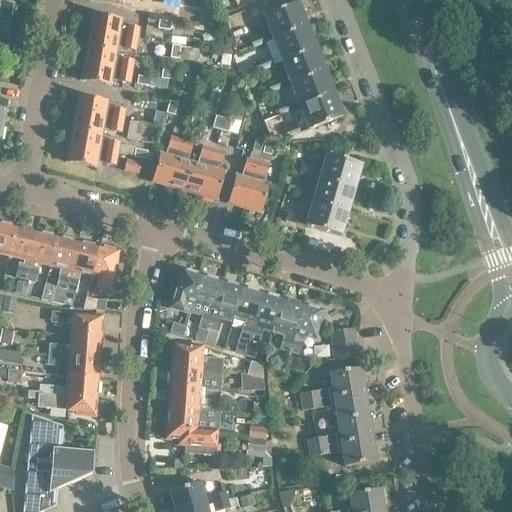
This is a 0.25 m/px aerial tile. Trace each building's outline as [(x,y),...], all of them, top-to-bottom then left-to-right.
[(0,20),(8,22),(12,5),(0,2),(0,20)] [(301,28),(298,20),(303,18),(297,4),(267,16),(272,29),(268,31),(272,40),(302,29),(301,28)] [(137,30),(119,26),(120,21),(91,16),(88,33),(135,41),(137,30)] [(0,38),(5,40),(8,22),(0,20),(0,38)] [(158,21),(157,29),(169,31),(170,23),(158,21)] [(277,54),(269,57),(272,66),(280,63),(285,61),(310,51),(307,43),(311,41),(306,26),(301,28),(302,29),(276,39),(281,52),(277,54)] [(114,54),(115,49),(134,52),(135,41),(88,33),(86,49),(114,54)] [(260,35),(248,39),(252,48),(264,44),(260,35)] [(171,47),(169,58),(177,59),(179,48),(171,47)] [(132,62),(113,59),(114,54),(86,49),(83,65),(130,73),(132,62)] [(310,51),(285,61),(290,75),(286,76),(289,85),(294,84),(319,74),(319,73),(316,65),(320,63),(315,49),(310,51)] [(221,56),(219,65),(228,67),(230,57),(221,56)] [(257,62),(260,71),(272,66),(269,57),(257,62)] [(108,87),(109,82),(128,85),(130,73),(83,65),(80,82),(108,87)] [(319,74),(294,84),(299,97),(295,99),(298,108),(303,106),(328,96),(325,88),(329,86),(323,71),(319,73),(319,74)] [(266,84),(269,93),(281,89),(278,80),(266,84)] [(299,134),(287,138),(289,143),(316,142),(311,130),(337,119),(333,110),(338,108),(332,94),(328,96),(303,106),(308,120),(303,121),(307,131),(299,134)] [(123,111),(105,108),(106,103),(77,98),(74,114),(121,123),(123,111)] [(287,102),(275,107),(278,116),(290,111),(287,102)] [(168,103),(165,115),(173,117),(176,105),(168,103)] [(100,136),(101,131),(119,134),(121,123),(74,114),(72,131),(100,136)] [(192,114),(189,126),(197,128),(200,116),(192,114)] [(215,117),(212,129),(219,131),(223,119),(215,117)] [(223,119),(219,131),(227,133),(231,122),(223,119)] [(129,122),(126,140),(139,142),(142,124),(129,122)] [(283,129),(287,138),(299,134),(295,125),(283,129)] [(116,155),(118,144),(99,141),(100,136),(72,131),(69,147),(116,155)] [(164,157),(159,155),(151,183),(167,188),(181,142),(169,139),(164,157)] [(255,140),(252,151),(259,153),(263,142),(255,140)] [(191,165),(187,163),(192,145),(181,142),(167,188),(183,192),(191,165)] [(266,143),(263,154),(271,156),(274,145),(266,143)] [(69,147),(66,164),(94,169),(95,163),(114,167),(116,155),(69,147)] [(201,148),(196,166),(191,165),(183,192),(199,197),(213,151),(201,148)] [(135,151),(133,158),(151,161),(152,155),(146,154),(146,153),(135,151)] [(224,174),(218,172),(224,154),(213,151),(199,197),(216,201),(224,174)] [(349,188),(352,180),(356,181),(361,166),(330,157),(326,171),(321,170),(318,180),(323,181),(349,189),(349,188)] [(245,160),(240,179),(235,177),(227,205),(243,209),(257,164),(245,160)] [(125,161),(123,172),(137,175),(140,164),(125,161)] [(268,186),(262,185),(268,167),(257,164),(243,209),(260,214),(268,186)] [(313,168),(301,165),(298,174),(310,177),(313,168)] [(314,194),(312,203),(316,204),(342,212),(343,211),(345,203),(350,204),(354,190),(349,188),(349,189),(323,181),(319,195),(314,194)] [(306,191),(294,188),(291,197),(304,201),(306,191)] [(308,217),(305,227),(335,236),(338,226),(343,228),(347,213),(343,211),(342,212),(316,204),(312,218),(308,217)] [(297,225),(299,215),(287,212),(284,221),(297,225)] [(0,255),(8,258),(15,228),(0,224),(0,255)] [(15,228),(8,258),(23,261),(22,265),(17,264),(14,278),(24,280),(35,233),(15,228)] [(33,268),(34,264),(49,267),(56,237),(35,233),(24,280),(34,282),(38,269),(33,268)] [(44,285),(40,301),(61,306),(62,302),(65,290),(76,242),(56,237),(49,267),(59,270),(55,288),(44,285)] [(65,290),(62,302),(69,304),(72,302),(75,292),(79,274),(91,277),(98,247),(76,242),(65,290)] [(91,277),(98,279),(95,289),(109,292),(119,252),(98,247),(91,277)] [(169,309),(189,315),(192,305),(201,276),(180,270),(169,309)] [(201,276),(192,305),(206,309),(206,312),(203,311),(194,341),(202,344),(207,329),(221,282),(201,276)] [(207,329),(202,344),(212,346),(213,347),(221,320),(231,323),(231,322),(241,288),(221,282),(207,329)] [(241,288),(231,322),(242,326),(234,354),(243,356),(248,341),(262,294),(241,288)] [(248,341),(243,356),(253,359),(258,344),(261,333),(271,336),(273,329),(282,299),(262,294),(248,341)] [(85,298),(82,311),(95,311),(103,313),(106,301),(98,301),(85,298)] [(273,329),(271,336),(282,339),(279,350),(288,353),(302,305),(282,299),(273,329)] [(315,341),(323,312),(302,305),(288,353),(298,355),(303,338),(315,341)] [(66,320),(71,320),(69,337),(100,339),(102,318),(51,313),(50,323),(66,325),(66,320)] [(185,328),(172,324),(169,334),(182,338),(185,328)] [(357,357),(352,331),(329,334),(334,361),(357,357)] [(69,337),(68,347),(49,346),(48,356),(98,360),(100,339),(69,337)] [(201,364),(202,347),(172,345),(170,367),(220,371),(221,360),(205,359),(204,364),(201,364)] [(57,378),(66,379),(97,382),(98,360),(48,356),(47,366),(57,367),(57,378)] [(250,363),(246,377),(262,381),(261,366),(250,363)] [(170,367),(169,388),(199,390),(219,391),(220,371),(170,367)] [(348,396),(363,394),(359,370),(329,375),(332,389),(327,390),(327,391),(318,392),(320,401),(348,396)] [(262,381),(246,377),(246,392),(263,392),(262,381)] [(38,396),(95,401),(97,382),(66,379),(65,388),(39,386),(38,393),(38,396)] [(218,412),(218,402),(202,401),(202,406),(198,405),(199,390),(169,388),(167,409),(218,412)] [(74,411),(74,413),(87,418),(94,418),(95,401),(38,396),(38,393),(27,392),(26,399),(37,400),(37,408),(74,411)] [(318,392),(309,394),(310,402),(320,401),(318,392)] [(309,394),(299,395),(301,404),(310,402),(309,394)] [(352,419),(366,417),(363,394),(348,396),(320,401),(321,409),(329,408),(330,409),(335,408),(337,422),(352,419)] [(310,402),(312,410),(321,409),(320,401),(310,402)] [(302,412),(312,410),(310,402),(301,404),(302,412)] [(253,404),(252,418),(264,419),(263,406),(253,404)] [(167,409),(165,430),(196,431),(216,433),(218,412),(167,409)] [(65,487),(90,476),(92,453),(60,451),(62,428),(31,417),(22,511),(44,511),(55,507),(55,505),(56,487),(65,483),(65,487)] [(327,447),(355,442),(370,440),(366,417),(352,419),(337,422),(339,435),(334,436),(334,437),(326,438),(327,447)] [(263,441),(265,430),(248,428),(247,439),(263,441)] [(165,430),(165,441),(177,442),(177,445),(185,445),(185,447),(184,455),(214,457),(216,433),(196,431),(165,430)] [(326,438),(316,440),(318,448),(327,447),(326,438)] [(247,440),(245,457),(261,459),(263,442),(247,440)] [(316,440),(307,441),(308,450),(318,448),(316,440)] [(374,464),(370,440),(355,442),(327,447),(328,455),(337,454),(337,455),(342,454),(344,468),(374,464)] [(318,448),(319,457),(328,455),(327,447),(318,448)] [(309,458),(319,457),(318,448),(308,450),(309,458)] [(173,469),(184,470),(184,461),(174,460),(173,469)] [(0,466),(0,489),(13,493),(13,471),(0,466)] [(269,471),(238,474),(240,488),(270,486),(269,471)] [(188,511),(204,507),(198,485),(169,493),(174,511),(188,511)] [(381,511),(378,491),(349,496),(351,510),(346,511),(345,511),(381,511)] [(224,493),(209,497),(212,505),(227,501),(224,493)] [(251,495),(239,499),(242,510),(254,506),(251,495)] [(227,501),(212,505),(213,511),(219,511),(229,509),(237,507),(235,499),(227,501)]
